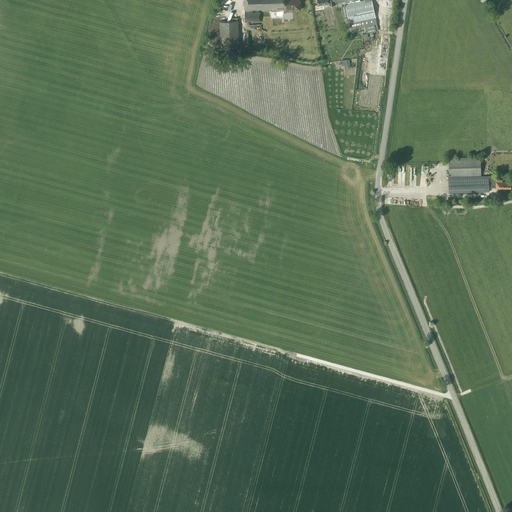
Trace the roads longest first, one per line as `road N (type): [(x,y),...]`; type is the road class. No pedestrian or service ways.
road 1 (unclassified): [(498,511),(377,197),(404,0)]
road 2 (track): [(377,175),(150,70)]
road 3 (unknown): [(300,354),(453,397)]
